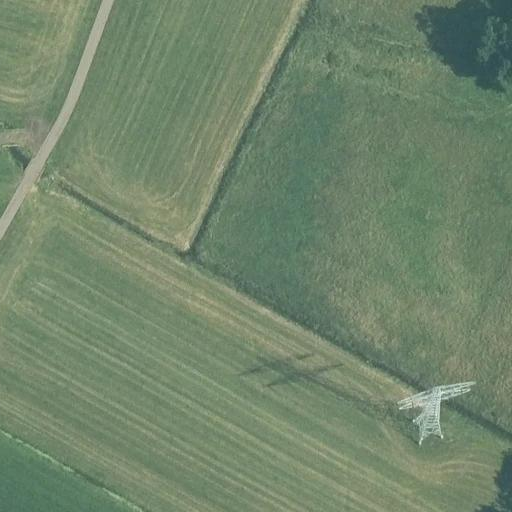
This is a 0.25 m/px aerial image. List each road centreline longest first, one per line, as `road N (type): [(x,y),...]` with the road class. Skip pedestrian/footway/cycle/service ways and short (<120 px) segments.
road 1 (track): [(0,231),(60,127),(108,0)]
road 2 (track): [(187,511),(0,407)]
